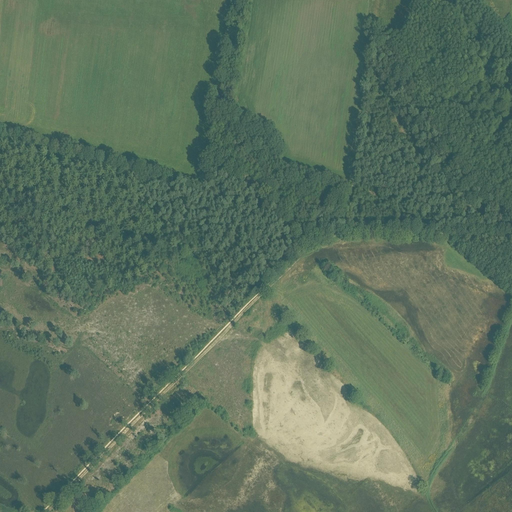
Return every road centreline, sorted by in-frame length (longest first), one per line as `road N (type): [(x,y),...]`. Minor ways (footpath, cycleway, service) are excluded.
road 1 (track): [(343,233),(312,241),(46,511)]
road 2 (track): [(343,233),(368,58),(368,0)]
road 3 (track): [(511,235),(343,233)]
